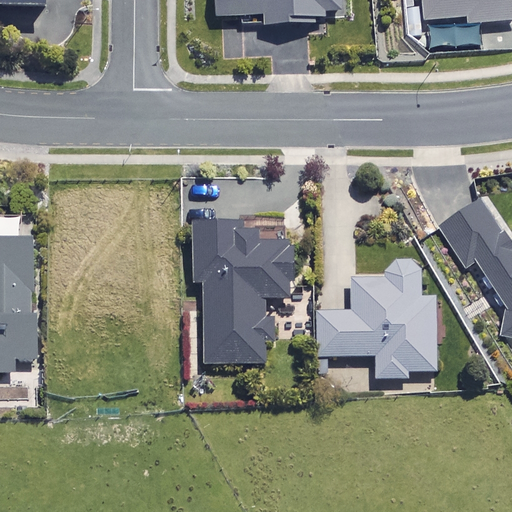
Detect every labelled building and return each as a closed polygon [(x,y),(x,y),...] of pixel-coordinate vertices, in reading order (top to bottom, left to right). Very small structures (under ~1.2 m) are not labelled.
[(39,0),(0,0),(0,8),(3,9),(3,26),(39,26),(39,0)] [(211,0),(213,19),(259,16),(260,26),(311,23),(311,15),(346,14),(345,0),(211,0)] [(415,0),(416,6),(422,6),(423,23),(466,20),(466,26),(511,23),(510,0),(415,0)] [(255,55),(253,38),(219,41),(221,58),(255,55)] [(511,252),(478,203),(440,229),(467,269),(476,264),(508,311),(503,339),(511,340),(511,252)] [(16,217),(0,217),(0,373),(15,373),(15,362),(34,361),(30,239),(17,239),(16,217)] [(237,224),(185,224),(186,285),(199,285),(200,366),(266,365),(265,299),(288,299),(288,242),(237,242),(237,224)] [(416,263),(384,263),(385,279),(350,280),(351,314),(320,315),(321,358),(374,357),(375,380),(405,379),(405,373),(433,372),(432,300),(417,301),(416,263)]
